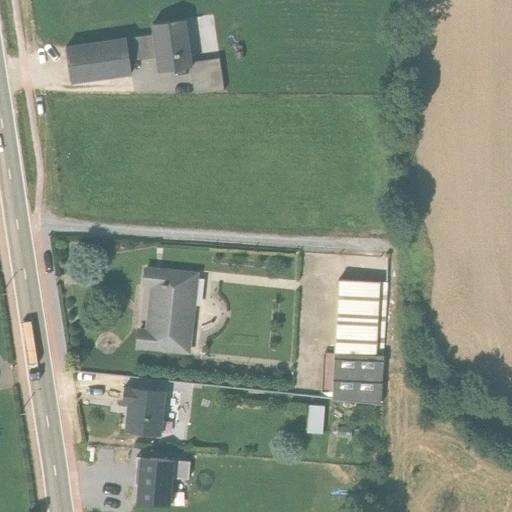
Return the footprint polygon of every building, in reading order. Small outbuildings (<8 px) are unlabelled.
[(194,56),(220,51),(214,14),(188,19),(194,56)] [(183,24),(152,26),(152,37),(156,59),(158,72),(189,72),(183,24)] [(125,40),(66,48),(71,80),(129,72),(128,63),(156,59),(152,37),(125,40)] [(225,90),(222,57),(192,60),(195,92),(225,90)] [(198,276),(142,270),(140,289),(146,290),(142,335),(133,334),(131,351),(190,357),(198,276)] [(382,289),(339,285),(329,402),(377,406),(382,289)] [(124,410),(121,440),(159,443),(163,395),(119,391),(117,409),(124,410)] [(310,433),(325,433),(326,405),(310,405),(310,433)] [(187,468),(137,462),(133,505),(183,510),(187,468)]
